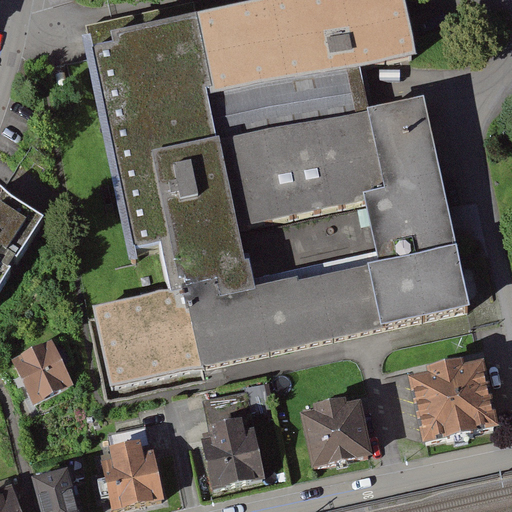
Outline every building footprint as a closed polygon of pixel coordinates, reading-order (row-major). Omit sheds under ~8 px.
[(178,299),(101,315),(118,396),(480,321),(435,107),(377,119),(373,101),(368,77),(424,66),(417,30),(410,0),(361,0),(200,34),(202,41),(101,62),(142,257),(168,252),(178,299)] [(0,290),(44,224),(0,194),(0,290)] [(58,348),(17,367),(37,411),(78,392),(58,348)] [(437,385),(414,390),(430,458),(508,440),(493,375),(474,379),(472,371),(436,380),(437,385)] [(368,407),(307,419),(319,481),(381,469),(368,407)] [(218,443),(204,446),(218,503),(274,490),(262,437),(254,439),(252,428),(216,436),(218,443)] [(119,471),(106,474),(114,511),(160,511),(173,509),(162,460),(151,463),(149,451),(117,458),(119,471)] [(86,511),(79,479),(41,488),(46,511),(86,511)] [(5,502),(0,503),(0,511),(20,511),(14,490),(3,494),(5,502)]
